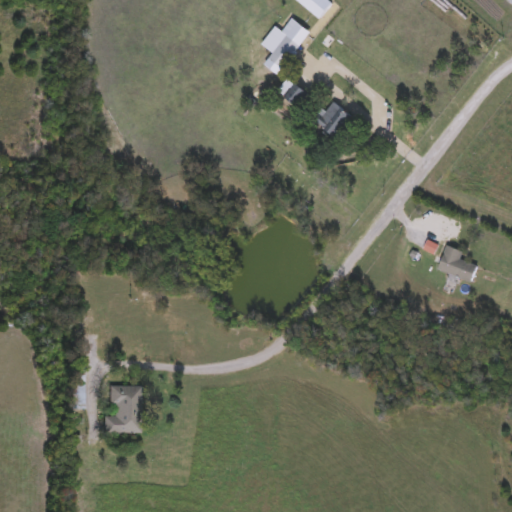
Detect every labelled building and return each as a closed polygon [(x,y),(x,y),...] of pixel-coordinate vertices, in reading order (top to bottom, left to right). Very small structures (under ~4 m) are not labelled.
[(277,76),(264,65),(272,55),(260,45),(275,27),(300,47),(277,76)] [(284,99),(293,84),(308,94),(298,108),(284,99)] [(353,121),(334,141),(314,122),(332,102),(353,121)] [(472,284),(437,272),(446,247),(463,253),(460,261),(477,267),(472,284)] [(83,409),(71,409),(71,374),(83,374),(83,409)] [(140,387),(140,434),(104,434),(104,417),(109,417),(109,387),(140,387)]
